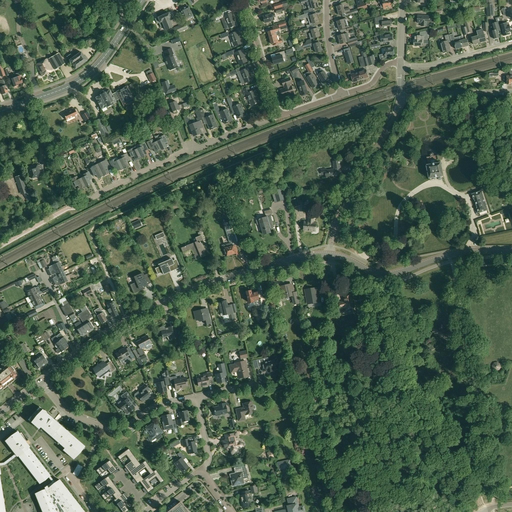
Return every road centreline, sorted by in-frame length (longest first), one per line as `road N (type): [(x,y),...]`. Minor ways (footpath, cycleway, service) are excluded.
road 1 (tertiary): [(329,254),(197,288),(79,352)]
road 2 (residential): [(81,204),(157,163),(279,116)]
road 3 (tertiary): [(511,251),(464,252),(387,274),(329,254)]
road 4 (primary): [(0,111),(81,78),(140,0)]
road 5 (residential): [(195,397),(112,430),(64,410),(42,381)]
road 6 (residential): [(329,254),(341,211),(400,100)]
road 7 (residential): [(279,116),(243,0)]
